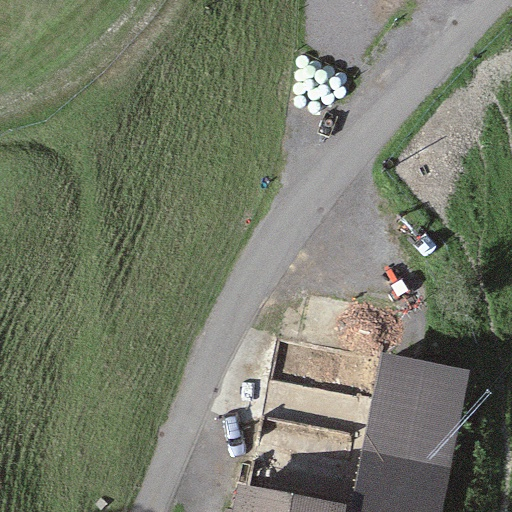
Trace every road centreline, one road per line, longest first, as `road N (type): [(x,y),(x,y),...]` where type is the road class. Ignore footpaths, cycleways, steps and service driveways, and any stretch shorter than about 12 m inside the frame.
road 1 (unclassified): [(155,511),(242,308),(304,219),(492,0)]
road 2 (track): [(0,107),(109,48),(149,0)]
